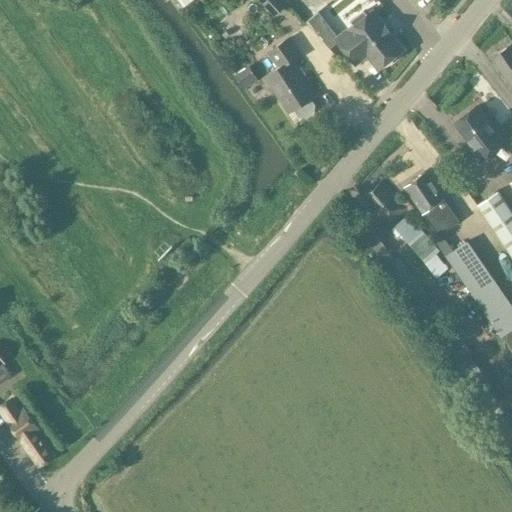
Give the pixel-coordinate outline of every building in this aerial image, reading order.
[(280,0),(262,0),(275,14),(285,5),(280,0)] [(391,37),(393,35),(384,24),(382,26),(371,11),(366,15),(363,11),(350,21),(353,25),(336,38),(355,64),(368,54),(379,69),(402,51),(391,37)] [(278,67),(265,76),(289,113),(295,109),(299,116),(305,117),(313,111),(314,106),(309,99),(315,95),(292,60),(300,54),(290,38),(268,52),(278,67)] [(511,58),(499,68),(511,87),(511,97),(510,99),(511,102),(511,58)] [(249,67),(236,76),(244,88),(257,80),(249,67)] [(477,106),(454,123),(480,158),(503,142),(477,106)] [(459,221),(443,198),(425,171),(404,185),(438,235),(459,221)] [(394,222),(409,208),(382,181),(367,195),(394,222)] [(477,204),(511,255),(511,213),(497,191),(477,204)] [(406,216),(394,227),(422,259),(433,250),(435,248),(406,216)] [(453,251),(446,256),(493,325),(511,312),(511,309),(466,242),(459,247),(453,251)] [(384,247),(372,256),(383,270),(382,271),(391,283),(390,284),(398,293),(399,292),(417,315),(434,301),(399,257),(395,260),(384,247)] [(447,266),(433,250),(422,259),(437,276),(447,266)] [(434,335),(454,364),(471,352),(462,338),(467,335),(456,319),(434,335)] [(38,465),(51,455),(25,419),(29,416),(24,409),(20,412),(11,399),(0,405),(0,411),(7,421),(8,421),(20,439),(38,465)]
